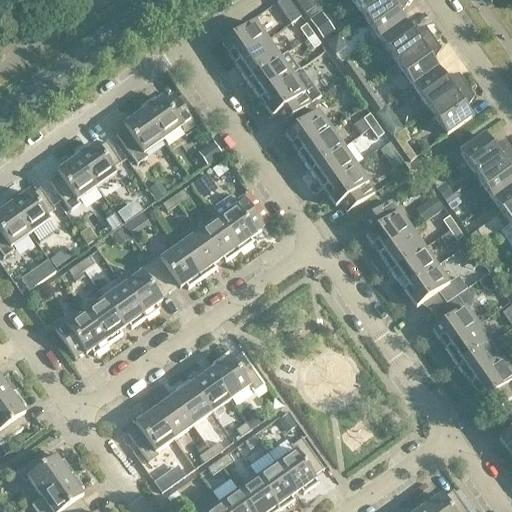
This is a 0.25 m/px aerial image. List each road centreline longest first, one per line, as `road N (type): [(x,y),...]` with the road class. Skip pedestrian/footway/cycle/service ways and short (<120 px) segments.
road 1 (residential): [(72,415),(313,247)]
road 2 (residential): [(455,452),(313,247)]
road 3 (residential): [(313,247),(179,59)]
road 4 (residential): [(0,187),(179,59)]
road 5 (residential): [(436,0),(511,108)]
road 6 (residential): [(72,415),(0,308)]
